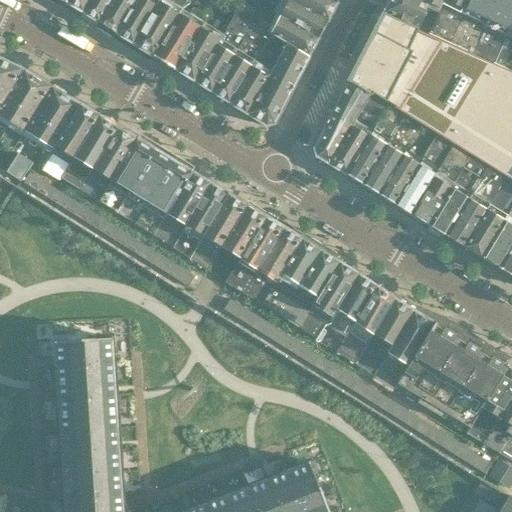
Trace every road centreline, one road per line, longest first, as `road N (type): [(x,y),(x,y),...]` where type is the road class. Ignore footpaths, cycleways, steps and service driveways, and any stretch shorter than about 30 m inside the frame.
road 1 (residential): [(0,17),(267,173)]
road 2 (residential): [(267,173),(511,322)]
road 3 (residential): [(357,0),(267,173)]
